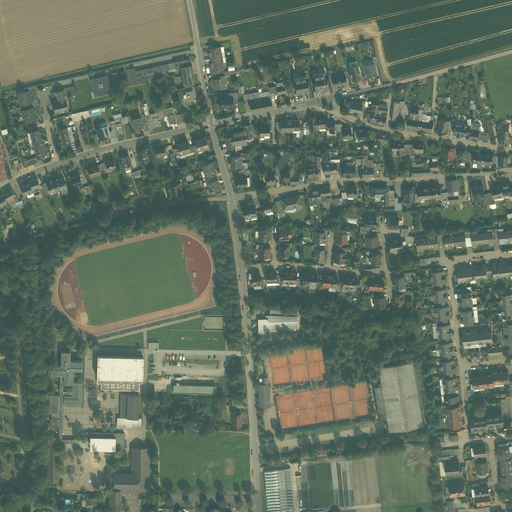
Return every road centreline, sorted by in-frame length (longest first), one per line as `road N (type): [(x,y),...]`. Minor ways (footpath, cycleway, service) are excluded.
road 1 (residential): [(511,168),(333,180),(231,198)]
road 2 (residential): [(259,511),(242,268)]
road 3 (residential): [(511,151),(376,129),(338,112),(334,98)]
road 4 (residential): [(212,124),(59,163)]
road 5 (unclassified): [(212,124),(189,0)]
road 6 (unclassified): [(511,51),(390,84)]
road 7 (residential): [(334,98),(212,124)]
